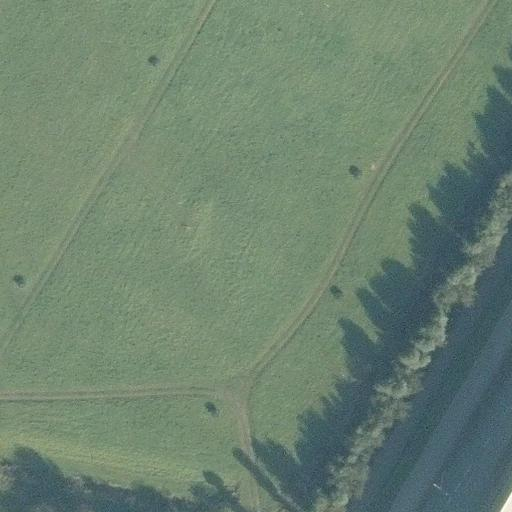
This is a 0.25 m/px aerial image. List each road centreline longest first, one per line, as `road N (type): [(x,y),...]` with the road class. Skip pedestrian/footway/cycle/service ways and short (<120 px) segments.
road 1 (track): [(254,511),(239,394),(249,369),(314,299),(369,183),(487,0)]
road 2 (track): [(0,346),(199,0)]
road 3 (track): [(239,394),(0,392)]
road 4 (unclassified): [(511,323),(402,511)]
road 5 (unclassified): [(441,511),(511,391)]
